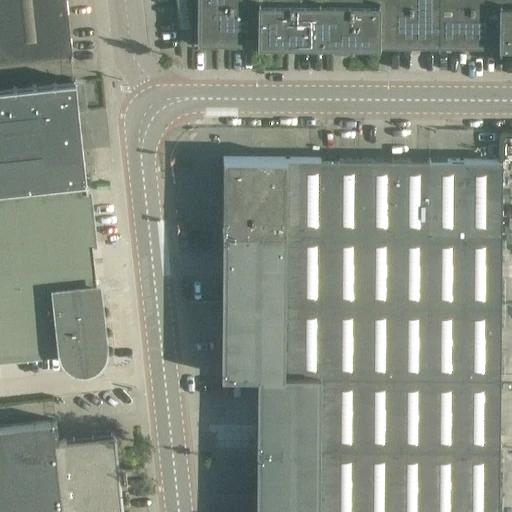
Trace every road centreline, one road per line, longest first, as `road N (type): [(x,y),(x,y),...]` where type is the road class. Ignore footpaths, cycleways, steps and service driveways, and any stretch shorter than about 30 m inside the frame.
road 1 (tertiary): [(178,511),(139,143),(142,123),(160,102)]
road 2 (tertiary): [(511,100),(160,102)]
